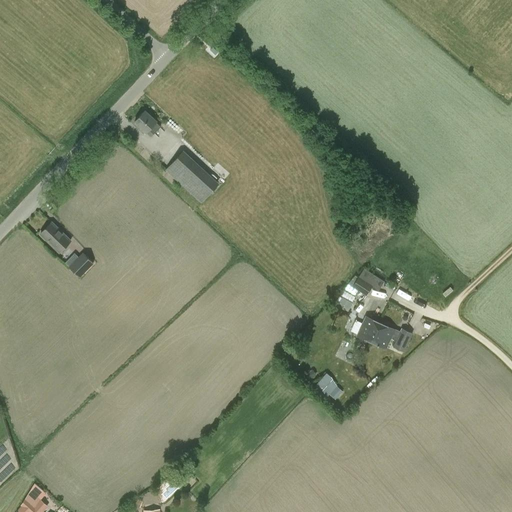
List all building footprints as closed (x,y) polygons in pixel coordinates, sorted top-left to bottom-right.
[(134,121),(146,132),(151,136),(160,127),(155,122),(156,121),(144,110),(134,121)] [(181,153),(166,169),(201,201),(216,185),(181,153)] [(52,221),(40,233),(59,252),(71,240),(52,221)] [(69,267),(79,278),(93,263),(82,253),(78,257),(74,253),(65,262),(69,266),(69,267)] [(352,286),(366,295),(372,286),(379,290),(384,281),(363,268),(352,286)] [(366,317),(358,335),(360,340),(365,342),(369,340),(385,347),(389,338),(396,340),(392,347),(404,352),(412,333),(401,328),(400,332),(393,329),(366,317)] [(332,403),(343,391),(336,385),(325,398),(332,403)] [(41,511),(47,506),(40,500),(41,498),(30,490),(20,505),(21,506),(16,511),(41,511)]
